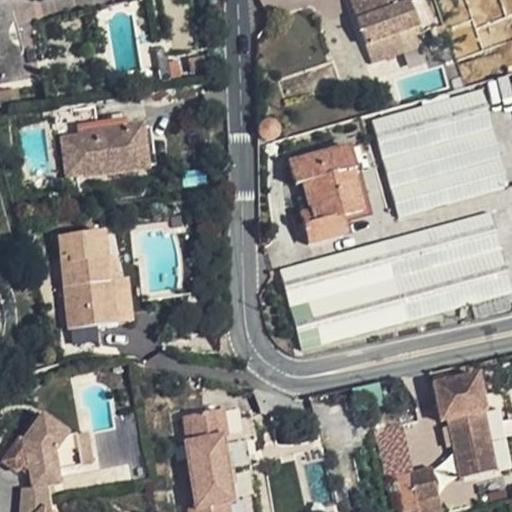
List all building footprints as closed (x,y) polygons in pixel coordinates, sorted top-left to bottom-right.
[(404,0),(349,0),(372,65),(404,55),(399,43),(429,32),(433,42),(447,37),(444,27),(436,30),(427,0),(418,0),(407,5),(404,0)] [(1,2),(0,1),(0,88),(16,87),(1,2)] [(419,36),(399,43),(404,55),(424,48),(419,36)] [(480,92),(371,123),(398,219),(506,189),(480,92)] [(95,109),(53,114),(55,135),(60,135),(65,179),(144,169),(139,131),(121,133),(121,127),(97,130),(95,109)] [(280,134),(280,131),(278,126),(276,124),(271,121),(268,120),(265,121),(260,124),(258,126),(256,131),(257,137),(259,140),(264,143),(267,144),(273,143),(277,140),(280,134)] [(150,129),(139,131),(144,169),(155,168),(150,129)] [(302,186),(309,212),(312,225),(302,228),(307,246),(346,236),(342,220),(362,214),(352,173),(355,173),(349,149),(289,165),(295,188),(302,186)] [(309,212),(299,215),(302,228),(312,225),(309,212)] [(511,292),(490,214),(291,269),(313,350),(471,306),(474,320),(511,310),(509,303),(511,301),(511,298),(511,295),(511,294),(511,292)] [(103,234),(58,239),(70,351),(101,347),(99,329),(117,327),(112,283),(109,284),(103,234)] [(112,261),(106,261),(109,284),(112,283),(117,327),(131,325),(126,282),(114,283),(112,261)] [(291,269),(279,272),(301,353),(313,350),(291,269)] [(192,336),(193,354),(220,353),(220,335),(192,336)] [(477,379),(432,389),(441,426),(448,425),(461,483),(495,475),(482,417),(485,416),(477,379)] [(25,467),(33,474),(36,492),(63,488),(61,472),(85,468),(79,436),(71,437),(41,415),(5,464),(19,475),(25,467)] [(228,444),(223,418),(184,424),(189,450),(186,450),(196,511),(229,511),(234,510),(224,445),(228,444)] [(97,466),(91,434),(79,436),(85,468),(97,466)] [(439,502),(433,472),(410,477),(417,507),(439,502)] [(418,511),(417,507),(410,477),(394,481),(400,511),(418,511)] [(57,511),(56,502),(36,506),(37,511),(57,511)]
